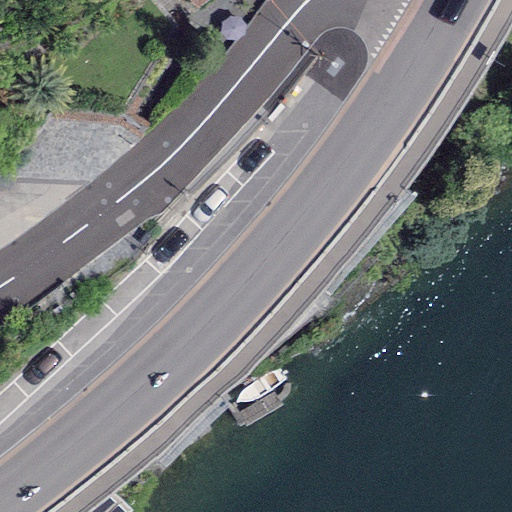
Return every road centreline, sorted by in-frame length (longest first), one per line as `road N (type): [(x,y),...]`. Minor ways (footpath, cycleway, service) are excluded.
road 1 (primary): [(0,494),(248,287),(356,144),(447,0)]
road 2 (residential): [(303,0),(161,163),(0,281)]
